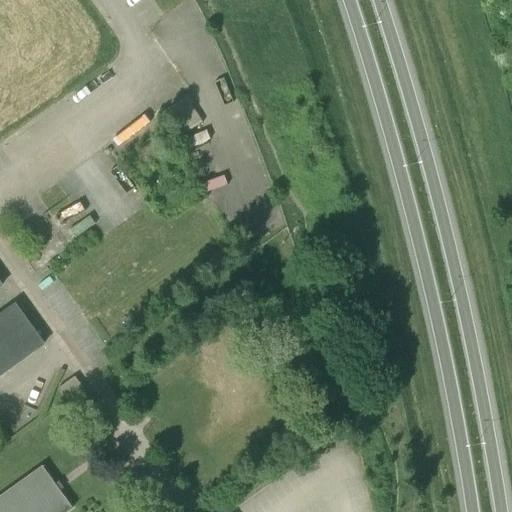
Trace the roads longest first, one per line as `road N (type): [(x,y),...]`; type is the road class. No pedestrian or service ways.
road 1 (primary): [(499,511),(438,200),(377,0)]
road 2 (primary): [(342,0),(403,203),(463,511)]
road 3 (track): [(207,0),(289,191),(304,212),(360,246)]
